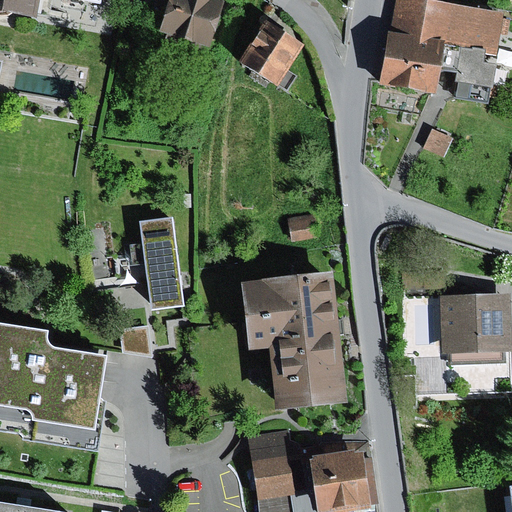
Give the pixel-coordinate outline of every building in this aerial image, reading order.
[(0,0),(0,10),(30,16),(33,0),(0,0)] [(162,15),(167,0),(153,0),(150,12),(162,15)] [(203,46),(217,0),(167,0),(162,15),(157,32),(203,46)] [(393,0),(388,34),(384,33),(375,85),(430,94),(434,69),(453,72),(451,83),(454,83),(452,99),(486,105),(501,14),(419,0),(393,0)] [(300,45),(262,20),(234,63),(285,95),(296,77),(285,70),(300,45)] [(450,138),(430,130),(422,150),(442,158),(450,138)] [(313,215),(288,220),(292,240),(317,235),(313,215)] [(169,217),(137,222),(141,254),(112,258),(117,288),(146,284),(149,309),(181,304),(169,217)] [(433,276),(401,276),(401,295),(433,295),(433,276)] [(341,279),(256,289),(264,358),(283,356),(290,417),(356,410),(346,328),(341,279)] [(506,298),(437,300),(439,357),(444,357),(444,365),(501,364),(501,355),(508,355),(506,298)] [(88,429),(101,355),(47,346),(44,344),(42,342),(41,339),(41,335),(41,329),(0,323),(0,405),(17,409),(21,409),(23,411),(25,415),(25,419),(88,429)] [(146,326),(118,329),(120,354),(151,358),(146,326)] [(289,433),(248,438),(256,501),(293,496),(292,492),(305,491),(299,446),(290,442),(289,433)] [(303,464),(306,463),(312,511),(329,511),(377,505),(369,442),(322,442),(322,445),(302,448),(303,464)] [(62,511),(21,505),(0,501),(0,511),(62,511)]
